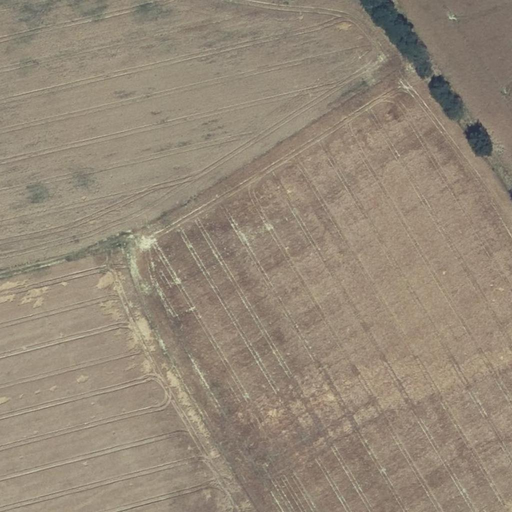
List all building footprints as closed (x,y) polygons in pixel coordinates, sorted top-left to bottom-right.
[(91,287),(108,283),(103,261),(87,264),(91,287)] [(66,294),(82,290),(76,268),(60,272),(66,294)] [(48,274),(28,281),(36,302),(56,295),(48,274)] [(0,310),(23,304),(17,283),(0,287),(0,310)] [(97,297),(99,318),(115,316),(112,296),(97,297)] [(73,325),(89,322),(85,302),(69,305),(73,325)] [(43,335),(63,330),(58,309),(38,314),(43,335)] [(0,345),(32,338),(27,317),(0,322),(0,345)] [(121,327),(105,330),(108,352),(125,349),(121,327)] [(93,334),(77,338),(82,359),(98,355),(93,334)] [(50,368),(72,363),(67,341),(46,346),(50,368)] [(4,378),(40,372),(37,351),(0,357),(4,378)] [(112,364),(118,384),(134,380),(128,359),(112,364)] [(102,367),(86,371),(91,391),(107,387),(102,367)] [(76,374),(55,378),(58,399),(80,395),(76,374)] [(12,411),(48,404),(44,382),(8,389),(12,411)] [(136,392),(121,397),(127,416),(142,412),(136,392)] [(99,424),(116,420),(110,400),(94,404),(99,424)] [(83,407),(63,412),(69,432),(89,427),(83,407)] [(55,416),(18,421),(21,443),(58,438),(55,416)] [(129,429),(135,450),(151,445),(145,425),(129,429)] [(6,427),(0,428),(0,450),(11,448),(6,427)] [(102,434),(107,457),(124,453),(119,431),(102,434)] [(72,442),(76,464),(97,461),(93,439),(72,442)] [(29,474),(65,470),(62,448),(26,453),(29,474)] [(138,461),(143,482),(160,477),(154,457),(138,461)] [(15,460),(0,462),(0,485),(19,481),(15,460)] [(127,464),(111,468),(117,490),(133,485),(127,464)] [(85,498),(106,492),(100,471),(80,477),(85,498)] [(41,510),(75,501),(69,479),(35,489),(41,510)] [(24,491),(0,497),(0,511),(29,511),(24,491)] [(164,491),(147,494),(150,511),(162,511),(167,511),(164,491)] [(139,511),(137,498),(121,501),(123,511),(139,511)]
